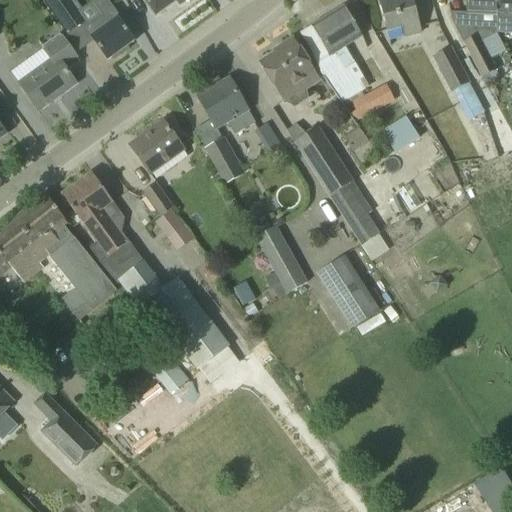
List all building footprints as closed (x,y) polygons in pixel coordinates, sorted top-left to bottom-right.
[(42,0),(68,35),(86,22),(70,0),(42,0)] [(133,42),(117,19),(120,18),(107,0),(93,0),(91,2),(102,18),(87,28),(93,36),(91,38),(107,61),(110,58),(112,61),(121,55),(119,52),(133,42)] [(142,0),(154,16),(176,1),(179,6),(185,2),(189,3),(192,0),(142,0)] [(421,33),(411,0),(386,0),(378,2),(386,31),(401,27),(404,37),(421,33)] [(496,3),(498,3),(498,0),(466,0),(466,13),(474,32),(478,32),(494,32),(496,3)] [(496,29),(496,32),(497,32),(497,33),(511,33),(511,0),(498,0),(498,3),(496,3),(496,29)] [(312,26),(299,34),(313,58),(312,58),(327,82),(328,81),(342,104),(343,103),(354,122),(382,107),(374,92),(367,96),(363,90),(368,87),(353,62),(347,53),(348,53),(345,47),(362,36),(354,24),(344,7),(312,26)] [(59,34),(42,47),(52,60),(18,85),(37,111),(75,84),(66,72),(79,63),(59,34)] [(495,71),(477,36),(463,43),(481,78),(495,71)] [(259,64),(284,105),(320,83),(292,39),(280,47),(282,51),(277,54),(276,53),(259,64)] [(454,91),(463,109),(469,120),(482,113),(467,85),(447,49),(431,59),(451,93),(454,91)] [(215,129),(226,123),(233,134),(253,123),(228,80),(197,98),(215,129)] [(405,117),(381,132),(396,154),(419,139),(405,117)] [(181,149),(162,122),(129,146),(149,174),(181,149)] [(294,141),(306,136),(300,123),(288,129),(294,141)] [(282,149),(266,125),(254,133),(269,157),(282,149)] [(293,144),(361,247),(379,236),(366,216),(371,213),(317,129),(293,144)] [(222,140),(205,150),(224,185),(241,176),(222,140)] [(112,202),(91,174),(61,195),(96,243),(89,248),(117,285),(119,284),(138,309),(143,306),(164,334),(167,332),(197,371),(198,370),(209,384),(238,363),(227,348),(229,347),(178,278),(164,289),(143,261),(142,262),(110,219),(118,213),(110,204),(112,202)] [(156,183),(141,193),(160,219),(171,211),(174,208),(156,183)] [(64,225),(67,223),(44,195),(0,229),(0,276),(11,268),(20,280),(19,281),(23,286),(43,269),(39,263),(50,254),(51,257),(76,287),(68,293),(74,301),(82,295),(93,309),(117,290),(64,225)] [(171,211),(160,219),(154,223),(167,240),(183,227),(171,211)] [(275,228),(255,239),(286,295),(306,284),(275,228)] [(379,312),(344,257),(315,276),(351,331),(379,312)] [(274,274),(264,278),(269,289),(274,287),(276,286),(278,285),(274,274)] [(245,282),(232,289),(242,307),(254,300),(245,282)] [(74,301),(68,293),(60,300),(78,321),(93,309),(82,295),(74,301)] [(168,357),(150,372),(180,408),(202,390),(192,378),(188,381),(168,357)] [(0,416),(14,403),(0,389),(0,416)] [(96,447),(43,394),(32,405),(50,423),(41,432),(76,467),(96,447)]
